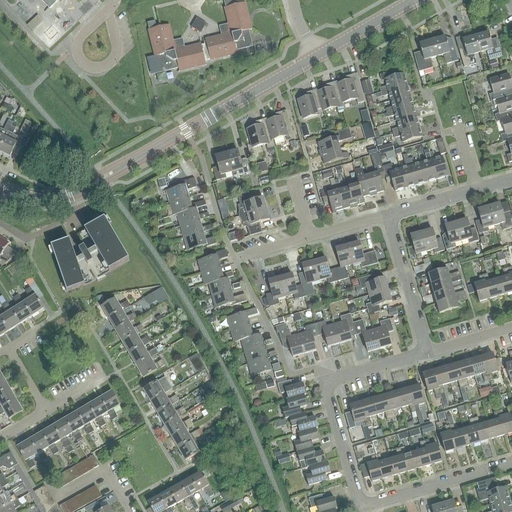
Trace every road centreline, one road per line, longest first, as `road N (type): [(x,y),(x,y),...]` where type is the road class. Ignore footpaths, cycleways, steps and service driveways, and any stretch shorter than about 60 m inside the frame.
road 1 (residential): [(359,506),(323,382),(426,353)]
road 2 (tertiary): [(64,196),(93,189),(217,112)]
road 3 (tertiary): [(217,112),(64,196)]
road 4 (residential): [(234,258),(387,214)]
road 5 (residential): [(511,462),(359,506)]
road 6 (residential): [(426,353),(387,214)]
road 7 (residential): [(387,214),(511,179)]
